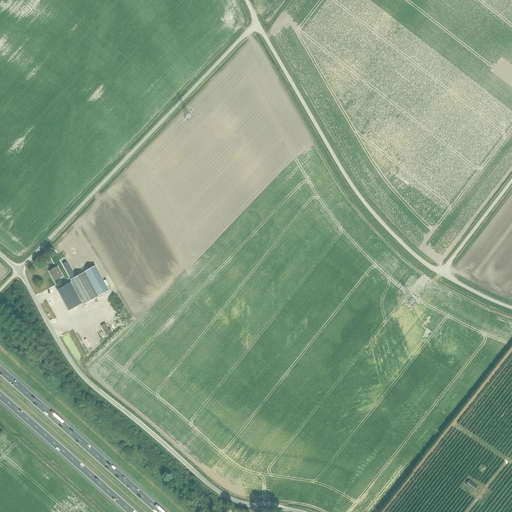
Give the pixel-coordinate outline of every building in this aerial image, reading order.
[(71,282),(57,290),(69,311),(83,303),(84,305),(98,297),(109,291),(95,266),(88,270),(70,280),(71,282)] [(55,281),(63,276),(57,267),(49,271),(55,281)] [(102,307),(99,307),(102,316),(113,312),(111,306),(109,307),(106,296),(102,297),(99,298),(102,307)] [(57,300),(55,301),(60,313),(63,312),(57,300)] [(478,487),(469,480),(466,485),(475,492),(478,487)]
